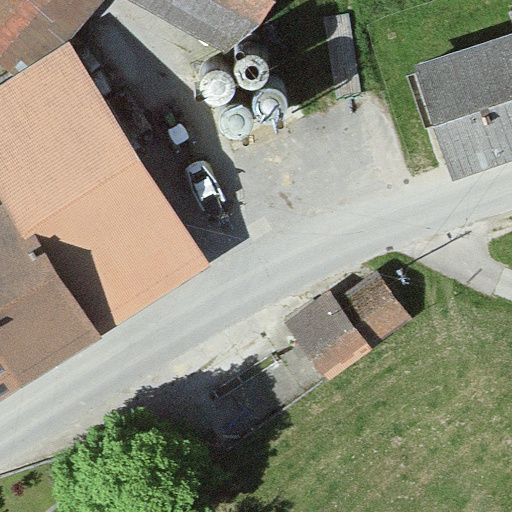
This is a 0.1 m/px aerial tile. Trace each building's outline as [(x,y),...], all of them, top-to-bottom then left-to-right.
[(0,0),(0,72),(0,73),(86,0),(128,0),(234,57),(264,0),(0,0)] [(511,147),(511,1),(493,9),(502,32),(398,66),(434,173),(511,147)] [(0,331),(24,369),(96,322),(31,218),(144,147),(71,31),(0,74),(0,180),(4,187),(0,188),(0,331)] [(209,250),(144,147),(31,218),(96,322),(209,250)] [(322,385),(416,321),(374,260),(281,324),(322,385)] [(0,384),(24,369),(0,331),(0,384)]
